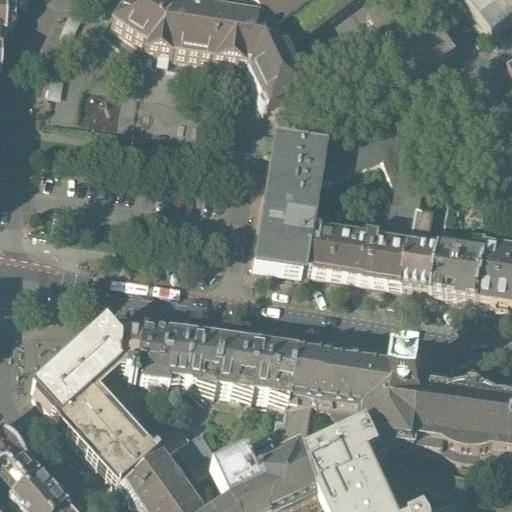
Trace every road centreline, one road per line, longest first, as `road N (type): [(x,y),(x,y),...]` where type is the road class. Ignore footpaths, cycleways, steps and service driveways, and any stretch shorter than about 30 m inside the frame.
road 1 (tertiary): [(4,281),(511,355)]
road 2 (residential): [(4,281),(16,101),(27,53),(59,0)]
road 3 (residential): [(95,511),(0,401)]
